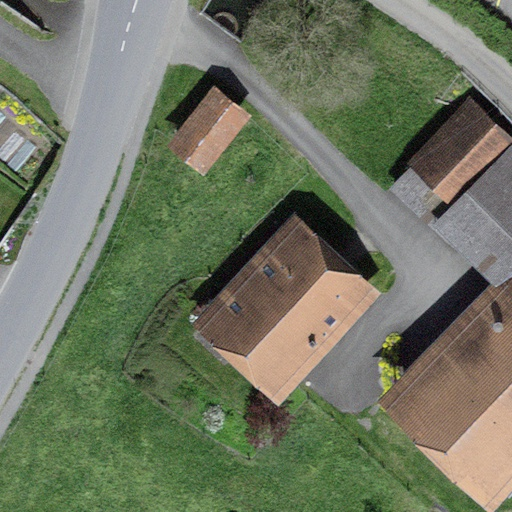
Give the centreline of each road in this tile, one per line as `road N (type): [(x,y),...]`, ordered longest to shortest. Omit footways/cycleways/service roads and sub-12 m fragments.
road 1 (tertiary): [(138,0),(89,163),(0,354)]
road 2 (unclassified): [(396,0),(511,90)]
